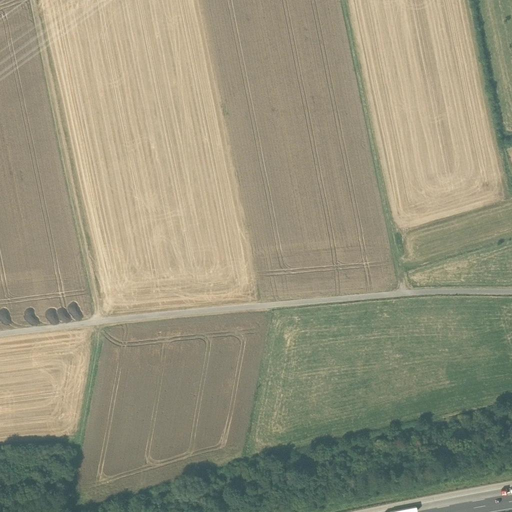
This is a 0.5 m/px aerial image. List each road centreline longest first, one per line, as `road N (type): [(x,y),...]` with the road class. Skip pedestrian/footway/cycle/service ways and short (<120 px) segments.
road 1 (track): [(511,291),(400,293),(98,321)]
road 2 (track): [(35,0),(98,321)]
road 3 (track): [(400,293),(344,0)]
road 4 (track): [(98,321),(70,511)]
